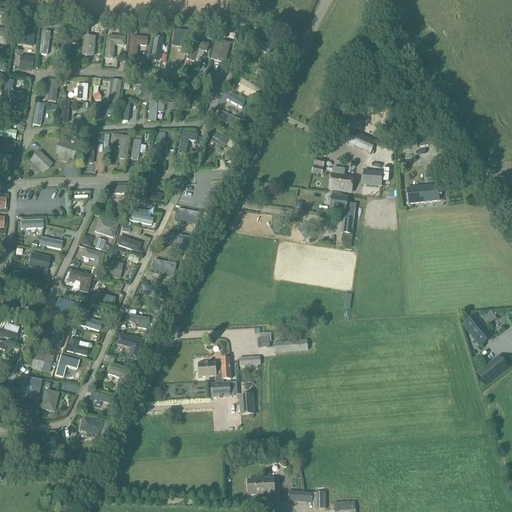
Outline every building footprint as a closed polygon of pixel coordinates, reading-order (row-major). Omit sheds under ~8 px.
[(16,45),(29,47),(32,25),(18,24),(16,45)] [(206,33),(212,36),(214,29),(208,27),(206,33)] [(219,29),(217,36),(226,39),(229,31),(219,29)] [(174,31),(172,46),(186,48),(188,32),(174,31)] [(196,31),(194,38),(203,41),(205,34),(196,31)] [(60,58),(60,59),(68,60),(70,44),(78,45),(79,36),(62,35),(61,39),(61,41),(60,58)] [(106,37),(104,59),(113,60),(114,46),(124,47),(124,39),(106,37)] [(128,58),(136,59),(136,58),(137,46),(146,47),(147,39),(130,37),(128,58)] [(0,45),(7,48),(9,41),(0,38),(0,45)] [(81,38),(81,55),(93,56),(94,39),(81,38)] [(192,40),(186,60),(193,62),(197,49),(206,52),(208,46),(192,40)] [(215,40),(210,60),(224,63),(229,43),(215,40)] [(178,69),(177,48),(169,48),(170,70),(178,69)] [(31,72),(33,57),(20,55),(18,70),(31,72)] [(200,71),(203,59),(197,57),(194,70),(200,71)] [(53,58),(48,64),(53,68),(58,62),(53,58)] [(2,97),(23,101),(24,93),(11,90),(13,81),(6,80),(2,97)] [(185,80),(183,86),(191,89),(193,83),(185,80)] [(108,100),(117,101),(118,101),(121,82),(111,81),(108,100)] [(81,88),(77,87),(76,99),(86,100),(87,84),(81,84),(81,88)] [(97,94),(92,97),(95,102),(100,99),(101,99),(98,93),(97,94)] [(150,101),(148,121),(155,122),(156,113),(162,114),(163,102),(150,101)] [(9,112),(9,110),(4,109),(4,112),(2,111),(1,119),(20,122),(21,114),(9,112)] [(218,146),(220,142),(226,146),(229,139),(211,129),(208,135),(216,140),(215,143),(218,146)] [(362,136),(352,131),(347,143),(357,148),(362,136)] [(181,132),(178,153),(185,154),(187,141),(195,142),(196,134),(181,132)] [(427,133),(415,135),(417,147),(438,144),(436,133),(427,135),(427,133)] [(129,137),(111,134),(110,143),(120,144),(118,159),(126,160),(129,137)] [(168,145),(163,144),(165,136),(157,135),(153,158),(161,159),(162,149),(167,150),(168,145)] [(0,142),(0,155),(11,157),(13,145),(0,142)] [(322,176),(325,161),(316,158),(312,174),(322,176)] [(107,159),(106,166),(113,167),(114,160),(107,159)] [(382,187),(383,172),(364,171),(362,186),(382,187)] [(333,191),(341,192),(351,194),(353,177),(332,174),(330,191),(333,191)] [(437,185),(407,189),(409,205),(439,202),(437,185)] [(130,186),(110,186),(110,195),(123,195),(123,203),(130,203),(130,186)] [(20,191),(16,217),(22,217),(22,219),(45,219),(46,211),(60,211),(60,188),(20,191)] [(185,189),(186,200),(205,199),(205,188),(185,189)] [(340,198),(332,197),(330,209),(345,211),(344,221),(343,221),(341,234),(352,235),(356,205),(347,204),(347,199),(340,198)] [(440,201),(408,207),(410,216),(442,210),(440,201)] [(128,222),(150,226),(152,219),(144,218),(145,212),(134,209),(133,215),(129,215),(128,222)] [(194,226),(196,214),(177,210),(175,221),(194,226)] [(98,219),(94,232),(113,238),(117,225),(98,219)] [(308,222),(297,230),(305,241),(316,234),(308,222)] [(182,252),(185,241),(166,236),(164,247),(182,252)] [(96,244),(94,249),(102,252),(103,252),(106,253),(108,247),(104,246),(96,244)] [(108,249),(106,257),(115,259),(117,252),(108,249)] [(84,250),(82,257),(94,260),(92,268),(99,270),(103,255),(84,250)] [(30,254),(27,267),(47,271),(49,258),(30,254)] [(106,261),(102,276),(119,279),(122,265),(106,261)] [(170,278),(174,267),(156,261),(152,272),(170,278)] [(94,270),(91,275),(97,279),(100,273),(94,270)] [(91,276),(70,271),(68,279),(81,283),(79,292),(86,294),(91,276)] [(16,287),(14,295),(35,299),(37,292),(23,289),(24,286),(20,285),(19,288),(16,287)] [(94,294),(92,302),(113,307),(115,299),(101,296),(101,293),(97,292),(96,295),(94,294)] [(77,303),(58,299),(56,309),(59,310),(64,312),(75,314),(77,303)] [(154,314),(152,321),(159,322),(160,315),(154,314)] [(147,319),(129,315),(128,322),(138,324),(137,328),(144,330),(147,319)] [(494,337),(476,315),(462,326),(480,349),(494,337)] [(0,337),(16,343),(19,335),(17,335),(3,330),(0,329),(0,337)] [(141,342),(119,336),(116,345),(130,349),(127,359),(136,361),(141,342)] [(269,339),(261,338),(258,339),(258,349),(270,348),(269,339)] [(275,343),(276,354),(308,352),(307,340),(275,343)] [(78,348),(79,343),(70,341),(67,352),(86,357),(88,350),(78,348)] [(352,345),(324,346),(325,355),(352,354),(352,345)] [(34,353),(32,361),(44,364),(42,372),(49,374),(51,366),(53,358),(34,353)] [(275,363),(308,359),(308,354),(274,357),(275,363)] [(487,388),(510,369),(499,356),(476,374),(487,388)] [(61,357),(55,376),(63,378),(66,368),(76,370),(78,362),(61,357)] [(260,357),(239,358),(240,367),(260,366),(260,357)] [(230,359),(221,360),(222,367),(223,376),(223,381),(231,380),(230,359)] [(128,361),(126,368),(132,370),(134,363),(128,361)] [(216,364),(199,365),(200,378),(216,377),(223,376),(222,367),(216,367),(216,364)] [(129,372),(110,367),(107,374),(119,378),(116,389),(124,391),(129,372)] [(216,377),(216,385),(211,385),(212,399),(230,398),(229,384),(223,385),(223,381),(223,376),(216,377)] [(41,381),(21,377),(19,386),(32,388),(30,397),(38,398),(41,381)] [(44,390),(40,409),(53,412),(58,393),(44,390)] [(114,398),(91,393),(90,399),(97,401),(96,405),(100,405),(100,402),(113,404),(114,398)] [(241,416),(254,415),(253,396),(240,397),(241,416)] [(29,408),(9,404),(7,412),(15,413),(14,417),(26,420),(29,408)] [(104,413),(101,418),(107,421),(110,416),(111,414),(105,411),(104,413)] [(83,417),(79,431),(99,436),(103,422),(83,417)] [(103,422),(101,430),(100,437),(106,439),(108,432),(110,424),(103,422)] [(56,454),(47,456),(48,463),(65,460),(62,439),(54,441),(56,454)] [(24,440),(25,453),(20,453),(20,458),(25,458),(25,462),(36,461),(35,440),(24,440)] [(9,442),(1,441),(0,449),(0,461),(7,462),(9,442)] [(46,454),(38,455),(40,464),(48,463),(46,454)] [(248,496),(267,495),(267,499),(275,498),(274,479),(248,480),(248,496)] [(313,493),(297,492),(297,503),(312,504),(313,493)] [(313,494),(313,506),(314,506),(314,510),(326,510),(326,494),(313,494)] [(355,511),(355,503),(334,504),(334,511),(355,511)]
